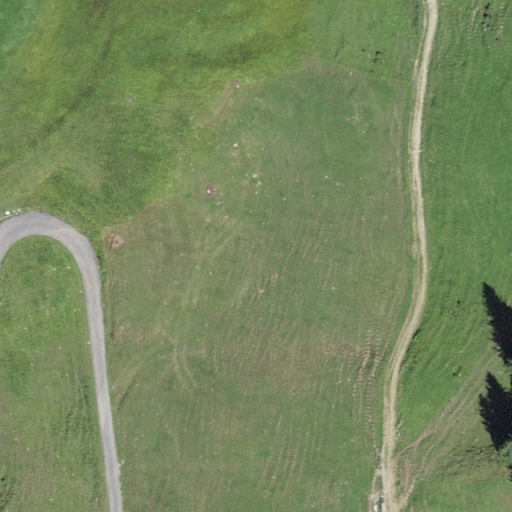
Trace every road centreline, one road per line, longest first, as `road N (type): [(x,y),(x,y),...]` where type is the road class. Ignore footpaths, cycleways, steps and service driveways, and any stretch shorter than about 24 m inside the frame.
road 1 (track): [(394,511),(395,373),(425,298),(418,136),(435,0)]
road 2 (track): [(122,511),(94,268),(85,247),(48,225),(28,226),(0,244)]
